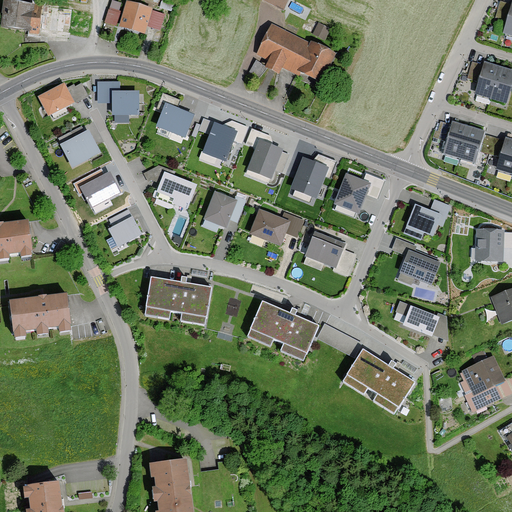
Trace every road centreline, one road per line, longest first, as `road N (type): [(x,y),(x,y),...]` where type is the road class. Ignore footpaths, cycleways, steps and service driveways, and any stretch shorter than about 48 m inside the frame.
road 1 (residential): [(96,116),(161,254),(345,310),(404,168)]
road 2 (residential): [(0,92),(124,338),(127,435),(114,511)]
road 3 (tertiary): [(404,168),(159,71),(92,61)]
road 4 (residential): [(404,168),(485,0)]
